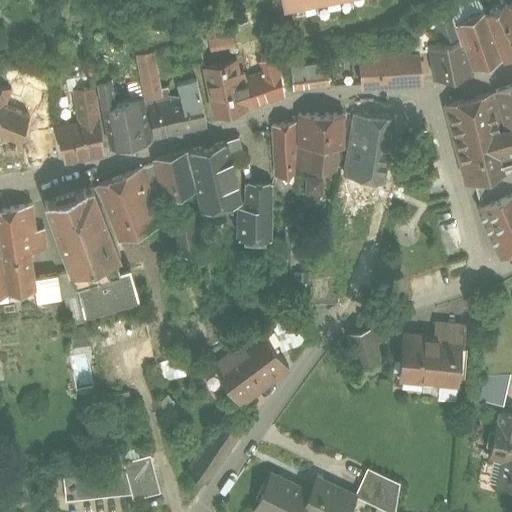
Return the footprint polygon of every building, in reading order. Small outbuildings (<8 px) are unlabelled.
[(511,10),(505,0),(489,0),(478,7),(499,52),(511,44),(511,10)] [(468,64),(499,52),(478,7),(450,18),(455,32),(459,41),(468,64)] [(202,37),(204,47),(231,41),(228,31),(202,37)] [(429,74),(464,68),(459,41),(455,32),(423,38),(429,74)] [(197,57),(209,109),(244,101),(279,90),(275,66),(271,52),(265,34),(257,37),(248,40),(257,66),(241,71),(239,62),(235,63),(232,49),(197,57)] [(353,79),(416,76),(414,41),(351,45),(353,79)] [(132,55),(139,91),(158,88),(154,69),(149,42),(130,45),(132,55)] [(288,86),(325,81),(322,54),(284,59),(288,86)] [(148,133),(202,119),(190,68),(171,73),(174,87),(139,96),(148,133)] [(105,143),(148,133),(139,96),(137,87),(112,94),(107,71),(90,75),(105,143)] [(511,75),(437,98),(461,179),(466,177),(506,165),(505,160),(511,157),(511,75)] [(0,77),(0,129),(18,137),(30,108),(1,96),(8,81),(0,77)] [(89,78),(68,81),(73,112),(50,118),(56,141),(59,140),(62,154),(97,145),(94,131),(97,130),(89,78)] [(380,174),(389,110),(364,106),(348,108),(343,143),(339,168),(380,174)] [(339,143),(339,108),(292,108),(292,114),(292,162),(335,161),(335,143),(339,143)] [(348,108),(339,108),(339,143),(343,143),(348,108)] [(292,114),(267,118),(269,170),(292,169),(292,162),(292,114)] [(240,152),(234,129),(223,132),(223,135),(229,155),(240,152)] [(22,141),(28,159),(56,151),(51,133),(22,141)] [(229,155),(223,135),(183,146),(194,184),(199,202),(239,191),(229,155)] [(194,184),(183,146),(182,142),(147,152),(149,157),(157,188),(159,194),(194,184)] [(140,160),(152,189),(157,188),(149,157),(140,160)] [(466,177),(475,199),(511,181),(511,157),(505,160),(506,165),(466,177)] [(140,160),(92,177),(115,233),(163,216),(152,189),(140,160)] [(267,173),(241,173),(240,199),(231,199),(231,230),(266,231),(267,173)] [(112,262),(108,248),(114,246),(88,178),(37,193),(63,261),(70,259),(75,273),(69,275),(79,306),(80,306),(83,316),(119,306),(116,295),(133,291),(124,259),(112,262)] [(511,181),(475,199),(471,201),(496,253),(511,245),(511,181)] [(0,199),(0,293),(31,289),(29,281),(32,280),(26,243),(43,241),(40,222),(33,223),(28,195),(0,199)] [(190,207),(166,212),(173,248),(197,243),(190,207)] [(305,266),(290,267),(291,288),(306,287),(305,266)] [(139,310),(85,324),(91,348),(146,333),(139,310)] [(268,318),(276,343),(302,335),(294,310),(268,318)] [(393,376),(453,382),(459,317),(430,314),(429,326),(398,323),(393,376)] [(205,358),(237,403),(287,368),(255,323),(205,358)] [(379,360),(369,324),(341,332),(351,368),(379,360)] [(475,397),(498,404),(507,376),(482,375),(475,397)] [(155,494),(145,454),(135,457),(133,447),(148,444),(138,405),(134,401),(127,401),(124,385),(101,391),(120,466),(127,495),(128,501),(155,494)] [(511,412),(494,409),(483,456),(487,457),(482,480),(511,486),(511,412)] [(180,469),(202,484),(239,432),(217,417),(180,469)] [(120,466),(90,471),(59,473),(61,502),(94,500),(127,495),(120,466)] [(268,469),(247,510),(251,511),(343,511),(352,495),(387,511),(390,511),(395,483),(363,467),(351,492),(310,471),(303,486),(268,469)]
